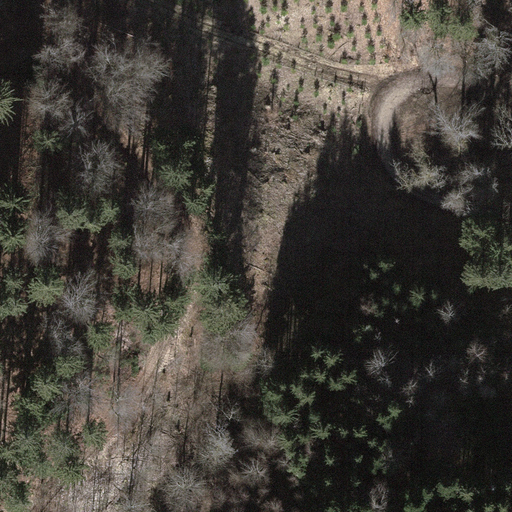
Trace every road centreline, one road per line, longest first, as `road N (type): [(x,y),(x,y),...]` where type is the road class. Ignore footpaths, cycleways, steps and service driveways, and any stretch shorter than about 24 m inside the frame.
road 1 (track): [(33,0),(39,34),(193,224),(141,380),(29,511)]
road 2 (track): [(511,98),(440,77),(400,88),(382,119),(384,151),(403,182),(458,207),(511,214)]
road 3 (track): [(400,88),(245,45),(152,0)]
